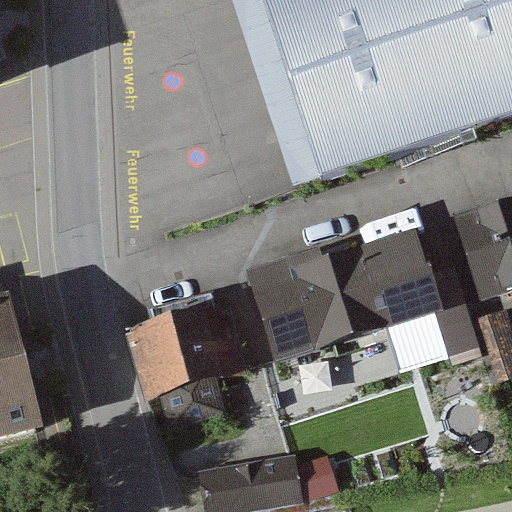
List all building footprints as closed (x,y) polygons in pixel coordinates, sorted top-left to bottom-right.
[(511,0),(243,0),(273,89),(306,189),(511,121),(511,0)] [(511,301),(511,215),(466,230),(491,308),(511,301)] [(420,228),(418,228),(311,262),(308,251),(247,270),(276,361),(316,348),(317,350),(435,312),(446,309),(434,273),(420,228)] [(455,266),(434,273),(446,309),(435,312),(453,366),(482,357),(484,356),(473,322),(455,266)] [(0,436),(44,425),(11,291),(0,293),(0,436)] [(511,325),(507,311),(473,322),(484,356),(482,357),(492,386),(511,379),(511,325)] [(250,384),(230,314),(140,340),(160,409),(250,384)] [(291,511),(308,509),(299,459),(208,474),(214,511),(291,511)]
